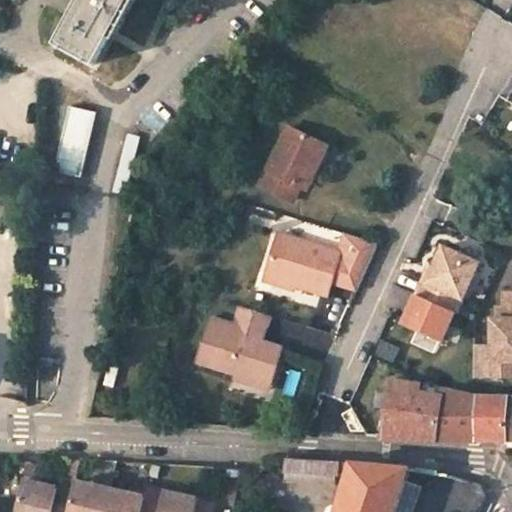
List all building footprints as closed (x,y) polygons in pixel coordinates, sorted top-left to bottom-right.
[(78,0),(55,43),(94,64),(109,36),(123,9),(128,0),(78,0)] [(109,36),(113,38),(134,0),(128,0),(123,9),(109,36)] [(69,108),(56,171),(83,177),(96,114),(69,108)] [(292,201),(300,186),(311,164),(316,167),(327,147),(288,127),(260,184),(292,201)] [(306,189),(316,167),(311,164),(300,186),(306,189)] [(377,246),(344,236),(339,255),(278,235),(265,277),(328,297),(331,281),(357,290),(377,246)] [(455,312),(478,262),(438,244),(415,294),(455,312)] [(442,340),(455,312),(415,294),(402,322),(442,340)] [(495,309),(495,321),(511,321),(511,294),(500,294),(500,309),(495,309)] [(270,317),(241,308),(235,327),(210,319),(196,363),(234,375),(253,381),(255,376),(272,381),(282,350),(262,344),(244,338),(246,332),(264,337),(270,317)] [(511,321),(495,321),(486,321),(486,348),(486,362),(511,362),(511,321)] [(262,344),(264,337),(246,332),(244,338),(262,344)] [(511,362),(486,362),(486,348),(474,348),(474,377),(511,377),(511,362)] [(253,381),(234,375),(233,380),(269,392),(272,381),(255,376),(253,381)] [(383,438),(436,441),(445,390),(396,381),(383,438)] [(436,441),(476,441),(478,396),(445,390),(436,441)] [(476,441),(508,442),(509,399),(478,396),(476,441)] [(287,485),(336,488),(339,476),(342,476),(346,463),(290,459),(287,485)] [(342,476),(350,477),(354,464),(354,463),(346,463),(342,476)] [(395,511),(409,471),(354,464),(350,477),(339,511),(395,511)] [(68,511),(73,493),(23,482),(15,511),(68,511)] [(104,511),(109,492),(75,484),(73,493),(68,511),(104,511)] [(210,511),(212,506),(198,503),(198,501),(147,489),(145,499),(141,511),(210,511)] [(104,511),(141,511),(145,499),(109,492),(104,511)]
